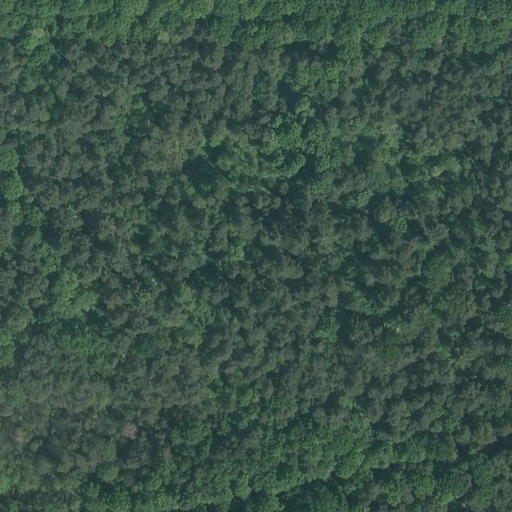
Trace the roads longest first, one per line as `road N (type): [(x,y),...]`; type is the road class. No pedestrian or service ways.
road 1 (secondary): [(511,9),(0,5)]
road 2 (track): [(61,268),(511,329)]
road 3 (track): [(0,127),(61,268)]
